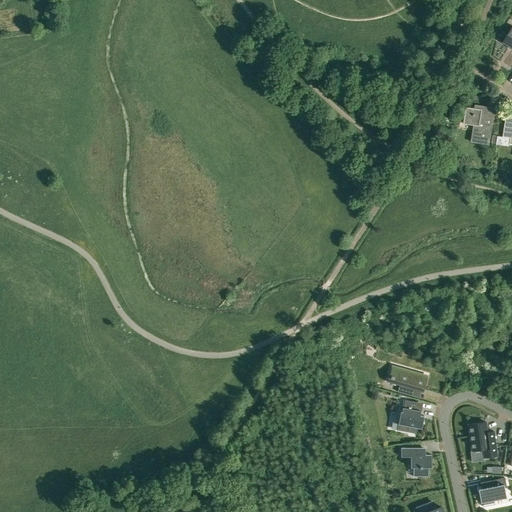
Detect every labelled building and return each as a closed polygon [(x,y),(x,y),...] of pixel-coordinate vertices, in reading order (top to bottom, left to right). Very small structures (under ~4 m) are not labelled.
[(511,26),(502,42),(511,49),(511,48),(511,26)] [(473,131),(471,142),(489,145),(495,109),(475,105),(475,108),(466,107),(463,124),(473,125),(473,123),(477,124),(476,132),(473,131)] [(511,114),(506,114),(503,137),(511,138),(510,143),(511,143),(511,114)] [(420,374),(403,369),(402,373),(394,370),(391,382),(387,381),(387,382),(400,385),(398,392),(411,395),(413,389),(421,391),(424,392),(423,391),(426,379),(419,377),(420,374)] [(416,402),(405,400),(404,407),(403,407),(402,411),(401,411),(397,430),(408,432),(409,426),(422,429),(424,416),(420,415),(421,411),(414,410),(416,402)] [(497,455),(494,434),(494,431),(487,432),(486,422),(468,424),(472,451),(483,449),(484,457),(497,455)] [(425,454),(425,448),(401,448),(401,456),(411,456),(411,467),(413,467),(413,476),(428,476),(428,467),(431,467),(431,455),(425,454)] [(478,489),(479,493),(481,503),(483,502),(483,504),(494,502),(493,500),(506,498),(504,488),(502,488),(500,478),(480,482),(481,489),(478,489)] [(443,511),(441,507),(436,509),(433,502),(423,505),(417,508),(418,511),(443,511)]
